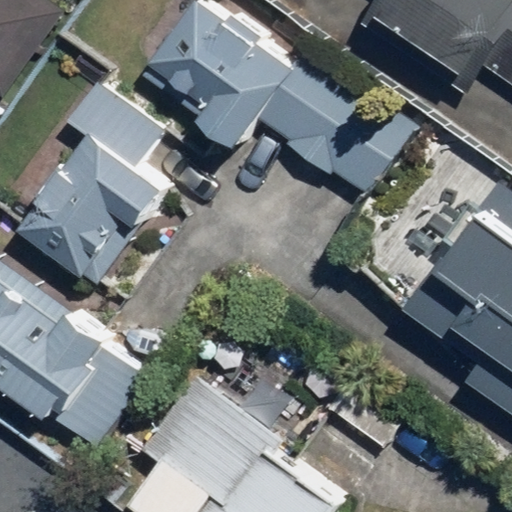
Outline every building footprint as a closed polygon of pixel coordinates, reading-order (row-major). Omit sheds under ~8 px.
[(0,0),(0,82),(15,94),(75,12),(58,0),(0,0)] [(274,117),(318,58),(241,0),(204,0),(165,53),(226,99),(217,110),(257,140),(274,117)] [(511,0),(399,0),(490,67),(511,83),(511,0)] [(318,58),(274,117),(377,194),(421,135),(318,58)] [(80,113),(101,129),(33,218),(117,281),(188,188),(150,159),(174,128),(107,77),(80,113)] [(511,178),(495,202),(505,209),(463,266),(498,291),(477,319),(511,344),(511,178)] [(11,249),(0,264),(0,366),(109,444),(160,374),(116,343),(125,330),(11,249)] [(172,457),(145,493),(170,511),(351,511),(358,504),(288,451),(302,433),(213,366),(155,444),(172,457)] [(366,375),(342,404),(394,449),(418,421),(366,375)]
